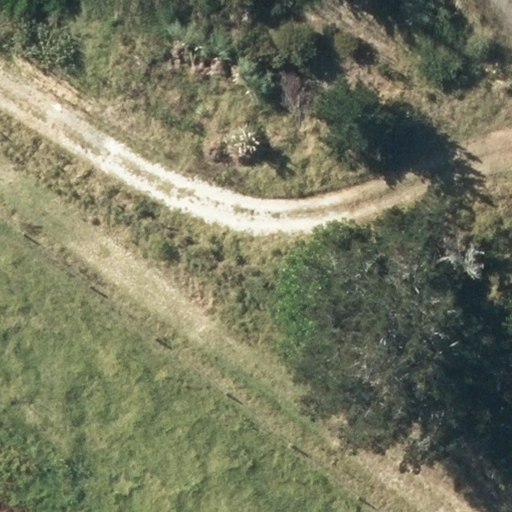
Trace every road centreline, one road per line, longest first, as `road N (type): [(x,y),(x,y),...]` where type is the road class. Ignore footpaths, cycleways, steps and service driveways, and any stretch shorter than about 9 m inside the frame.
road 1 (track): [(0,155),(465,511)]
road 2 (unclassified): [(511,253),(406,32),(402,0)]
